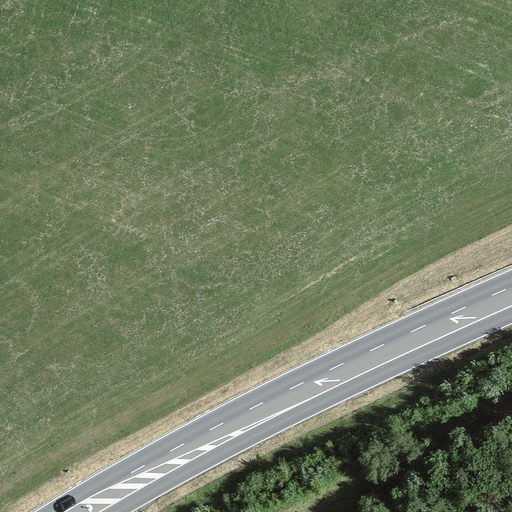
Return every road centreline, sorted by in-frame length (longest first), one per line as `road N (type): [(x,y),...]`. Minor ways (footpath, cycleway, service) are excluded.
road 1 (primary): [(511,296),(222,432)]
road 2 (primary): [(85,511),(222,432)]
